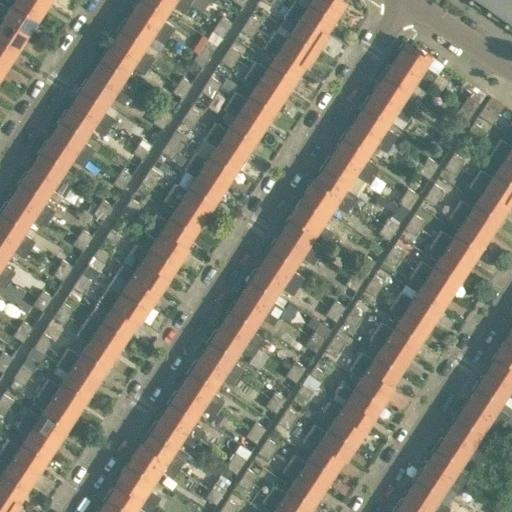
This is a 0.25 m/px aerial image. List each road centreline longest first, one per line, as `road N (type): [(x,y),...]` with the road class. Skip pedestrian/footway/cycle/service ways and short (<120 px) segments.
road 1 (residential): [(406,1),(69,511)]
road 2 (residential): [(367,511),(511,292)]
road 3 (residential): [(0,166),(110,0)]
road 4 (residential): [(511,72),(406,1)]
